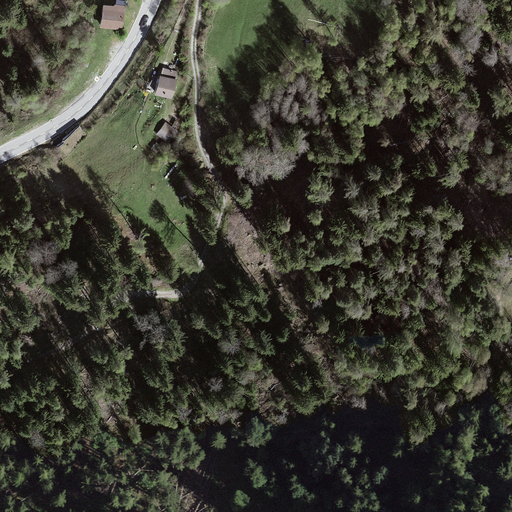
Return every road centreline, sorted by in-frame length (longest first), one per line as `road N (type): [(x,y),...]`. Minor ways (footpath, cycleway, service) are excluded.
road 1 (track): [(199,0),(198,125),(223,193),(205,269),(183,291),(130,295),(50,351),(0,368)]
road 2 (tertiary): [(152,0),(91,97),(0,154)]
